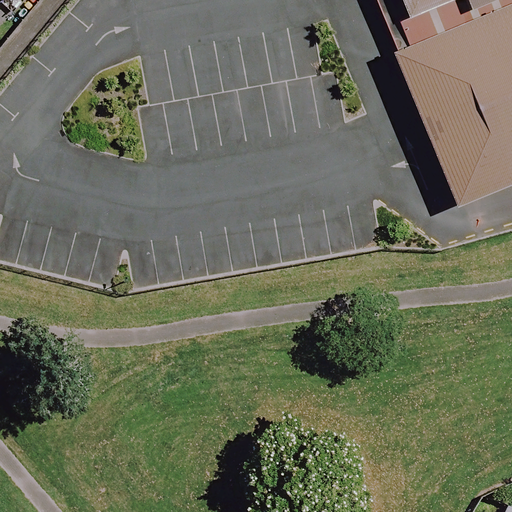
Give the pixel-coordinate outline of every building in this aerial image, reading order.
[(133,0),(99,0),(53,150),(87,160),(91,147),(147,164),(157,130),(207,145),(231,69),(199,59),(205,40),(160,26),(165,10),(133,0)] [(388,0),(395,17),(438,0),(388,0)] [(511,4),(394,53),(453,197),(511,173),(511,4)] [(360,198),(341,95),(267,108),(285,211),(360,198)] [(0,150),(0,216),(36,227),(32,238),(58,246),(79,173),(0,150)]
